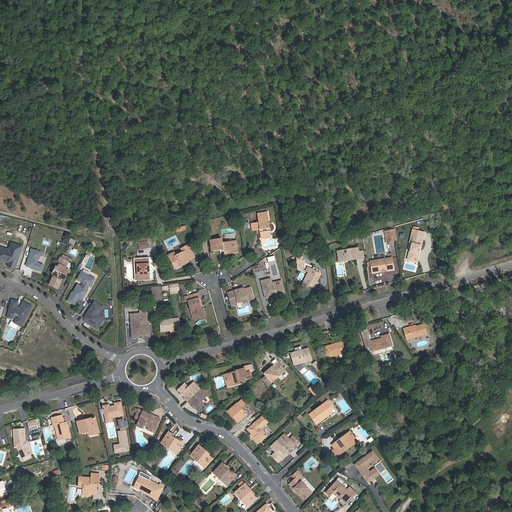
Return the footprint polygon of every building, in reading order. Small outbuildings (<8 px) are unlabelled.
[(258,222),(251,223),(253,231),(260,230),(261,238),(271,237),(271,232),(272,232),(273,232),(273,231),(274,231),(274,230),(274,229),(275,229),(275,228),(275,227),(275,226),(274,226),(274,225),(274,224),(273,224),(272,223),(271,223),(269,223),(267,213),(257,214),(258,222)] [(386,242),(397,241),(396,229),(385,230),(386,242)] [(418,250),(420,250),(424,233),(413,230),(410,242),(412,243),(408,260),(414,261),(418,259),(419,253),(417,253),(418,250)] [(234,252),(233,241),(223,243),(222,239),(210,240),(212,250),(223,249),(223,250),(225,252),(225,254),(234,252)] [(139,250),(150,248),(149,241),(138,242),(139,250)] [(15,268),(17,261),(15,260),(16,257),(18,258),(22,246),(11,243),(9,249),(8,252),(4,251),(5,248),(0,246),(0,259),(9,263),(8,266),(15,268)] [(186,250),(191,259),(195,257),(188,244),(181,248),(183,252),(186,250)] [(350,258),(350,260),(355,259),(355,257),(359,256),(358,248),(338,251),(339,260),(350,258)] [(26,266),(42,271),(44,265),(37,263),(41,252),(32,249),(26,266)] [(188,261),(191,259),(186,250),(183,252),(176,256),(170,259),(175,268),(180,265),(180,266),(188,262),(188,261)] [(304,256),(296,257),(297,269),(305,268),(304,256)] [(60,257),(57,264),(59,265),(58,267),(56,266),(55,269),(55,268),(54,271),(53,274),(55,275),(54,277),(50,284),(58,288),(61,282),(60,281),(61,278),(65,279),(69,270),(65,268),(68,261),(65,260),(61,258),(60,257)] [(137,263),(138,280),(150,280),(149,258),(134,258),(134,263),(137,263)] [(391,258),(386,259),(385,260),(380,261),(379,260),(371,261),(373,273),(381,272),(382,270),(386,270),(387,271),(395,270),(393,258),(391,258)] [(321,274),(312,269),(305,283),(317,289),(320,284),(317,282),(321,274)] [(91,287),(95,279),(82,272),(77,280),(83,283),(82,286),(78,284),(73,293),(72,292),(67,301),(75,305),(78,298),(83,300),(88,290),(87,289),(88,286),(91,287)] [(272,285),(271,283),(270,279),(261,281),(265,297),(272,296),(272,294),(274,294),(274,295),(281,294),(280,290),(283,289),(281,283),(272,285)] [(240,291),(240,288),(233,290),(233,291),(227,293),(230,302),(232,301),(235,301),(235,302),(240,301),(241,302),(246,301),(246,302),(253,300),(250,289),(243,290),(240,291)] [(190,301),(188,301),(193,318),(195,318),(195,319),(206,316),(203,308),(202,309),(199,298),(200,298),(199,293),(189,296),(190,301)] [(12,300),(7,318),(12,319),(13,317),(16,319),(15,323),(22,326),(32,306),(23,302),(20,308),(17,306),(18,301),(12,300)] [(95,301),(84,317),(85,322),(98,330),(104,321),(101,319),(103,316),(98,313),(103,307),(95,301)] [(151,326),(148,326),(147,317),(148,317),(148,312),(133,313),(133,318),(134,318),(134,327),(131,328),(132,338),(140,337),(140,335),(143,335),(143,337),(151,337),(151,326)] [(171,328),(180,327),(179,318),(160,320),(162,331),(171,330),(171,328)] [(415,327),(408,329),(411,339),(427,334),(424,325),(415,327)] [(389,335),(381,337),(382,339),(370,342),(368,334),(363,336),(366,349),(371,347),(373,351),(392,346),(389,335)] [(348,340),(324,347),(327,357),(351,351),(348,340)] [(308,349),(303,350),(291,354),(293,363),(306,359),(307,362),(311,360),(308,349)] [(267,376),(272,382),(286,370),(278,361),(274,364),(274,365),(265,373),(267,376)] [(237,372),(228,374),(231,386),(240,384),(239,381),(252,378),(250,371),(246,372),(244,368),(236,370),(237,372)] [(268,385),(272,382),(267,376),(263,379),(268,385)] [(207,396),(194,382),(188,387),(185,384),(178,390),(185,397),(184,398),(189,404),(190,403),(197,411),(204,405),(201,401),(207,396)] [(313,386),(309,389),(313,394),(317,391),(313,386)] [(236,416),(235,418),(239,421),(247,412),(241,407),(245,402),(241,398),(228,411),(232,415),(233,413),(236,416)] [(328,401),(309,415),(316,424),(334,411),(328,401)] [(109,405),(103,406),(105,420),(111,419),(117,418),(121,432),(125,431),(125,429),(122,417),(123,417),(121,404),(115,404),(115,407),(110,408),(109,405)] [(148,427),(155,430),(160,418),(138,409),(135,408),(133,412),(136,413),(134,418),(139,420),(137,425),(137,427),(141,428),(143,428),(144,426),(148,427)] [(55,425),(59,441),(70,438),(66,422),(64,422),(62,415),(51,418),(53,425),(55,425)] [(263,415),(248,428),(252,433),(255,436),(254,437),(258,443),(268,434),(262,427),(269,421),(263,415)] [(77,422),(80,434),(98,429),(95,418),(77,422)] [(36,428),(34,421),(27,424),(29,430),(36,428)] [(24,429),(13,430),(14,448),(16,448),(21,457),(30,453),(27,446),(25,446),(24,444),(25,441),(24,429)] [(121,432),(118,432),(119,442),(121,442),(127,441),(125,431),(121,432)] [(161,443),(173,451),(175,449),(179,451),(185,443),(179,439),(178,440),(173,437),(174,435),(169,432),(161,443)] [(350,432),(332,445),(339,454),(357,441),(350,432)] [(285,434),(279,440),(291,453),(293,451),(292,449),(300,442),(294,436),(290,439),(285,434)] [(291,453),(279,440),(271,447),(276,452),(273,456),(279,462),(286,455),(287,456),(291,453)] [(114,446),(115,453),(128,451),(127,441),(121,442),(121,445),(114,446)] [(202,450),(203,448),(199,445),(190,455),(205,468),(209,463),(208,462),(211,457),(208,455),(202,450)] [(300,459),(310,451),(308,448),(298,456),(300,459)] [(373,477),(374,478),(380,474),(381,475),(385,471),(385,470),(373,453),(355,465),(368,483),(372,480),(371,479),(373,477)] [(226,480),(229,484),(236,476),(232,471),(230,473),(226,468),(227,466),(223,462),(213,473),(224,482),(226,480)] [(302,493),(306,498),(313,492),(301,480),(303,477),(297,471),(293,476),(296,479),(289,485),(291,486),(290,487),(293,491),(296,488),(300,493),(302,493)] [(142,493),(142,492),(143,490),(136,487),(142,476),(140,475),(133,488),(142,493)] [(142,492),(153,498),(155,493),(159,495),(163,487),(142,476),(136,487),(143,490),(142,492)] [(99,479),(91,478),(79,477),(79,487),(84,487),(83,495),(91,496),(91,494),(93,494),(95,493),(95,490),(96,490),(97,483),(99,483),(99,479)] [(337,480),(325,493),(330,497),(334,493),(345,503),(356,492),(349,487),(347,489),(337,480)] [(247,488),(249,487),(245,484),(235,493),(247,507),(252,503),(251,502),(255,498),(253,495),(247,488)] [(304,500),(306,498),(302,493),(300,493),(296,488),(293,491),(296,494),(297,493),(304,500)] [(0,511),(7,511),(6,507),(9,507),(8,503),(0,504),(0,511)]
